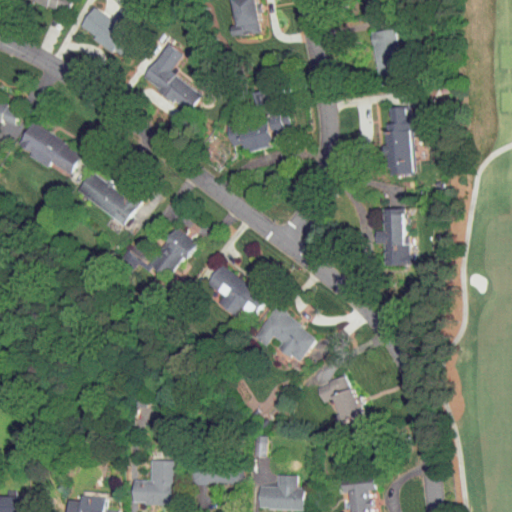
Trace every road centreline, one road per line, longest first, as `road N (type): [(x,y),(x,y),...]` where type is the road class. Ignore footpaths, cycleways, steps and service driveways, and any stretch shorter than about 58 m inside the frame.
road 1 (residential): [(439,511),(426,407),(378,318),(54,63),(0,36)]
road 2 (residential): [(290,244),(331,160),(331,112),(308,0)]
